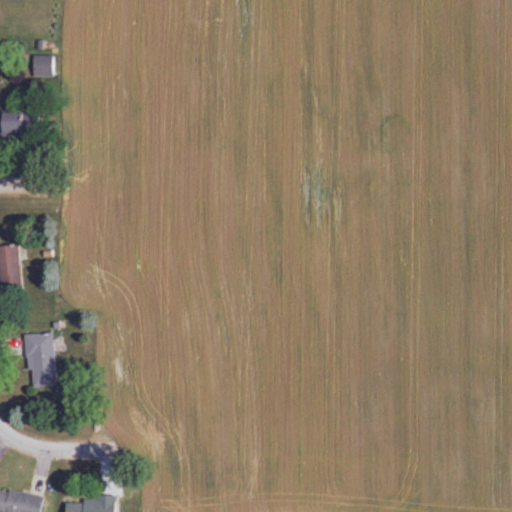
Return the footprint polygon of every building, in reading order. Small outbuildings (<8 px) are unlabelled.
[(32,55),(32,78),(54,78),(54,55),(32,55)] [(36,113),(0,113),(0,135),(36,136),(36,113)] [(0,246),(0,291),(21,290),(17,245),(0,246)] [(56,387),(52,333),(24,335),(28,389),(56,387)] [(0,511),(39,511),(43,499),(0,489),(0,511)] [(62,511),(116,511),(116,497),(92,497),(92,503),(63,503),(62,511)]
